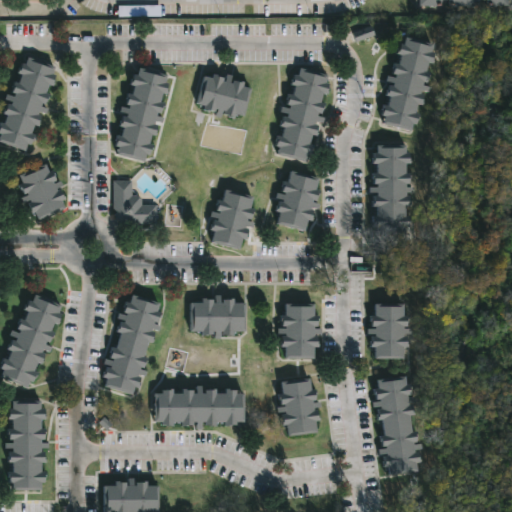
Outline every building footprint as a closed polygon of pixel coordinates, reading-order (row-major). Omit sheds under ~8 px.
[(159,17),(159,6),(118,6),(118,17),(159,17)] [(353,32),(355,42),(374,37),(372,27),(353,32)] [(408,37),(435,44),(433,51),(436,52),(434,63),(431,62),(428,71),(432,72),(429,82),(425,81),(424,85),(433,87),(432,93),(423,91),(423,93),(426,94),(423,104),(420,104),(418,113),(421,114),(419,125),(415,123),(413,130),(386,123),(387,116),(384,115),(386,105),(390,106),(393,97),(387,95),(390,85),(395,86),(395,83),(389,81),(390,76),(397,78),(398,74),(394,73),(396,63),(401,64),(403,55),(398,54),(401,42),(406,43),(408,37)] [(28,55),(55,66),(53,72),(55,73),(51,84),(48,83),(45,91),(50,93),(46,103),(42,102),(41,105),(49,108),(47,113),(40,110),(38,113),(42,115),(38,125),(34,124),(31,132),(35,134),(31,144),(28,143),(26,150),(0,139),(0,123),(1,120),(4,121),(6,115),(3,113),(8,101),(10,102),(11,100),(5,98),(8,92),(13,94),(14,92),(11,90),(15,80),(18,81),(21,73),(17,72),(21,61),(25,63),(28,55)] [(168,74),(166,81),(168,81),(165,92),(162,91),(160,100),(164,101),(161,111),(158,111),(157,114),(165,117),(164,122),(155,120),(155,123),(157,124),(156,128),(157,129),(156,134),(151,133),(149,143),(152,144),(150,153),(147,152),(145,160),(117,153),(119,146),(114,144),(117,134),(122,135),(125,126),(120,125),(123,115),(127,116),(127,113),(121,112),(123,105),(129,107),(130,104),(126,103),(129,92),(132,93),(135,84),(130,83),(133,72),(138,74),(140,66),(168,74)] [(328,75),(326,82),(329,83),(326,94),(323,93),(320,101),(324,102),(322,113),(318,113),(318,115),(325,118),(324,123),(316,121),(316,124),(319,125),(318,130),(319,130),(317,136),(312,135),(310,143),(314,144),(311,156),(308,155),(306,161),(278,154),(279,147),(276,146),(279,135),(283,136),(285,127),(281,126),(284,115),(287,116),(288,114),(282,112),(283,106),(290,108),(290,105),(287,105),(290,94),(294,95),(296,86),(291,84),(295,74),(299,75),(301,67),(328,75)] [(225,76),(224,81),(226,81),(227,74),(233,76),(232,83),(233,83),(234,80),(245,82),(243,86),(252,88),(245,117),(236,114),(235,118),(225,115),(226,111),(223,111),(221,118),(217,117),(219,110),(217,109),(216,112),(213,112),(212,113),(204,111),(205,106),(198,104),(205,76),(213,78),(214,73),(225,76)] [(407,148),(407,152),(410,152),(410,163),(407,163),(407,172),(411,172),(411,184),(408,184),(408,187),(415,187),(415,193),(407,193),(407,195),(410,195),(410,201),(412,201),(412,207),(407,207),(407,216),(411,216),(411,227),(407,227),(407,234),(379,234),(379,227),(375,227),(374,216),(379,216),(379,207),(374,207),(375,196),(379,196),(379,193),(372,193),(371,187),(379,187),(379,185),(375,185),(375,176),(374,176),(374,173),(379,173),(379,164),(374,164),(374,152),(379,152),(379,145),(407,145),(407,148)] [(46,163),(49,171),(53,169),(57,179),(53,181),(54,183),(61,180),(63,184),(59,186),(62,193),(63,193),(65,197),(61,199),(65,207),(38,219),(35,211),(31,213),(27,203),(30,202),(29,199),(23,202),(21,198),(27,195),(27,193),(25,194),(20,183),(23,182),(19,174),(46,163)] [(318,178),(315,189),(319,190),(315,202),(320,204),(319,209),(311,207),(311,208),(313,209),(312,220),(308,219),(305,231),(277,223),(280,212),(276,211),(279,200),(283,201),(284,199),(277,197),(278,193),(285,195),(286,192),(282,191),(285,180),(289,181),(292,170),(318,178)] [(132,180),(132,195),(137,194),(141,199),(142,204),(157,204),(157,223),(129,224),(125,220),(122,223),(114,215),(117,211),(113,207),(113,180),(132,180)] [(253,195),(250,207),(254,208),(250,220),(255,221),(253,227),(246,225),(246,227),(248,227),(246,238),(242,237),(239,249),(211,242),(214,230),(210,229),(213,217),(211,216),(213,211),(219,213),(220,210),(217,209),(220,199),(223,200),(226,188),(253,195)] [(36,295),(61,305),(58,312),(62,314),(58,324),(55,323),(51,331),(55,333),(51,343),(47,341),(46,345),(53,348),(51,352),(43,349),(41,352),(44,353),(40,363),(37,362),(33,371),(37,373),(33,382),(30,381),(27,389),(0,377),(3,370),(0,369),(4,358),(7,360),(11,351),(7,349),(12,339),(16,340),(17,338),(11,335),(13,330),(19,333),(21,330),(17,328),(20,318),(24,320),(28,312),(24,310),(28,300),(33,302),(36,295)] [(161,303),(158,311),(161,312),(159,322),(155,321),(154,324),(161,326),(160,330),(152,328),(152,331),(155,332),(152,343),(149,342),(144,357),(147,358),(144,368),(141,367),(140,370),(147,372),(146,376),(139,374),(138,377),(141,378),(138,388),(135,387),(133,395),(105,387),(107,378),(104,377),(107,367),(110,368),(111,366),(104,364),(105,359),(113,361),(114,359),(109,357),(112,347),(116,349),(121,333),(118,332),(121,322),(124,323),(125,321),(117,318),(119,313),(127,316),(127,314),(123,313),(126,302),(130,303),(133,295),(161,303)] [(235,302),(246,302),(246,331),(234,331),(234,335),(224,335),(224,331),(222,331),(221,339),(216,339),(216,331),(215,331),(215,335),(210,335),(210,336),(203,336),(204,331),(191,331),(192,302),(203,302),(203,298),(215,298),(214,302),(216,302),(216,295),(223,295),(223,298),(236,298),(235,302)] [(319,315),(319,327),(315,326),(315,328),(323,328),(322,333),(315,333),(315,336),(318,336),(318,347),(315,347),(314,359),(286,358),(286,347),(282,347),(282,336),(286,336),(286,334),(280,334),(280,328),(287,328),(287,326),(282,326),(282,315),(287,315),(287,303),(315,304),(315,315),(319,315)] [(403,303),(403,314),(408,314),(408,326),(404,326),(404,328),(411,328),(411,333),(404,333),(404,336),(407,336),(407,340),(408,340),(408,347),(403,347),(403,358),(374,358),(374,347),(371,347),(371,335),(375,335),(375,334),(368,334),(368,328),(375,328),(375,326),(372,326),(372,314),(375,314),(375,303),(403,303)] [(407,376),(409,385),(412,385),(413,395),(410,396),(410,398),(417,397),(418,402),(411,403),(411,405),(414,404),(416,415),(412,416),(415,432),(418,432),(419,442),(416,443),(416,445),(423,444),(424,449),(417,450),(417,453),(421,452),(422,463),(418,464),(419,470),(391,475),(390,467),(386,468),(385,457),(389,456),(389,454),(381,455),(380,450),(388,449),(388,447),(383,447),(381,437),(386,436),(384,419),(381,420),(379,410),(383,409),(382,407),(375,408),(374,403),(382,402),(382,399),(377,400),(376,389),(380,388),(379,381),(407,376)] [(311,378),(312,389),(317,389),(318,400),(315,400),(315,402),(322,401),(323,407),(315,408),(316,410),(318,410),(319,421),(316,421),(318,433),(289,436),(288,425),(284,425),(283,414),(287,412),(278,413),(278,407),(286,406),(286,404),(282,404),(281,393),(284,393),(282,381),(311,378)] [(202,385),(202,393),(205,393),(205,389),(216,389),(216,394),(225,394),(225,389),(237,389),(237,393),(244,393),(244,421),(236,421),(236,425),(226,425),(226,422),(217,422),(217,426),(204,426),(204,422),(202,422),(202,429),(196,429),(196,422),(193,422),(193,425),(190,426),(182,426),(182,422),(174,422),(174,426),(163,426),(163,421),(155,421),(155,393),(162,393),(162,389),(175,389),(175,393),(182,393),(182,389),(193,389),(193,393),(196,393),(196,385),(202,385)] [(41,402),(41,409),(44,409),(44,417),(45,417),(45,420),(44,420),(44,429),(45,429),(45,440),(42,440),(42,443),(50,443),(50,449),(42,449),(42,452),(44,452),(44,463),(41,463),(41,473),(45,473),(45,484),(41,484),(41,491),(13,491),(13,484),(9,484),(9,472),(13,472),(13,463),(8,463),(8,452),(13,452),(13,449),(6,449),(6,444),(13,444),(13,441),(9,440),(9,432),(8,432),(8,430),(13,430),(14,421),(8,421),(8,409),(13,409),(13,401),(41,402)] [(131,478),(131,482),(144,481),(144,485),(154,485),(154,511),(100,511),(100,486),(111,486),(111,481),(123,481),(123,485),(125,485),(125,478),(131,478)]
